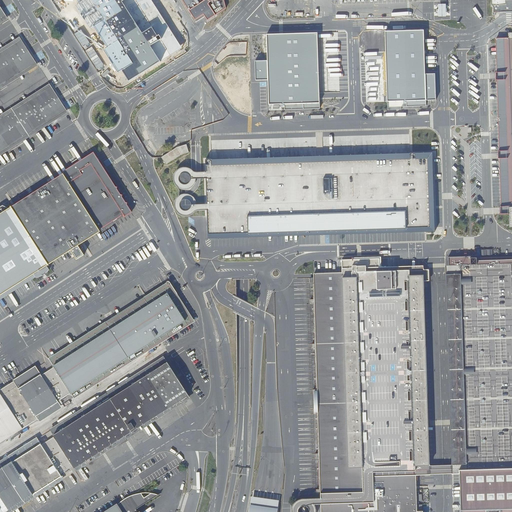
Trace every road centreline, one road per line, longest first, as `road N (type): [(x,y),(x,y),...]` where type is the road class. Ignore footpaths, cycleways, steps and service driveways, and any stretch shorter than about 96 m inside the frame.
road 1 (unknown): [(0,454),(181,340)]
road 2 (unclassified): [(263,511),(272,433),(270,327),(260,315)]
road 3 (unclassified): [(260,315),(252,463),(241,511)]
road 4 (unclassified): [(100,134),(189,280)]
road 5 (unclassified): [(199,264),(125,116)]
